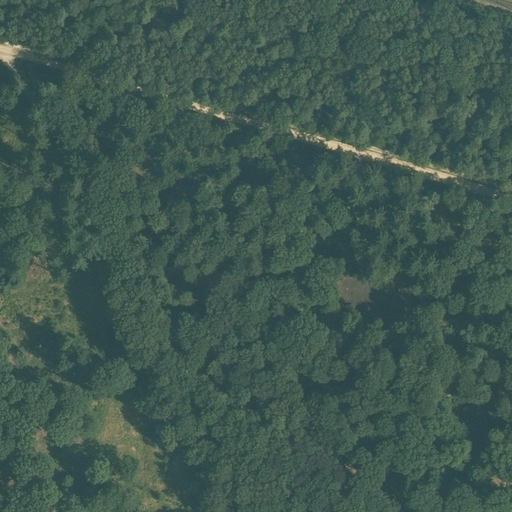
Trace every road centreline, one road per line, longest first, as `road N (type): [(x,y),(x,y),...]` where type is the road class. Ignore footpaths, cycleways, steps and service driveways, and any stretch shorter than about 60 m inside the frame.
road 1 (residential): [(363,511),(191,392),(159,359),(96,204),(6,50)]
road 2 (track): [(511,201),(6,50),(4,43)]
road 3 (track): [(404,511),(437,236)]
road 4 (track): [(394,0),(511,35)]
